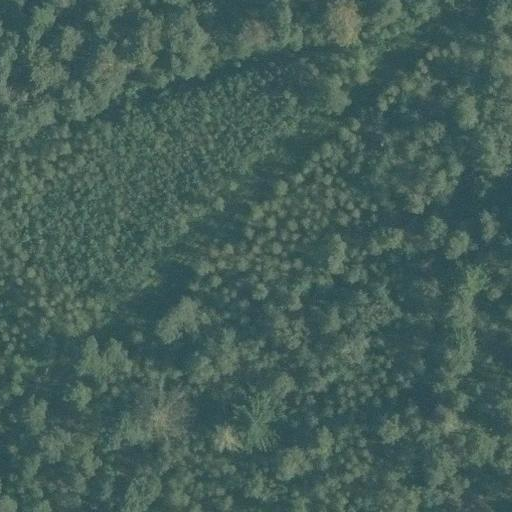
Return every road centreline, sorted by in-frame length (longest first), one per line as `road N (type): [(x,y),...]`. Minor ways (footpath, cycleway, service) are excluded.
road 1 (track): [(0,421),(457,0)]
road 2 (track): [(481,0),(397,511)]
road 3 (track): [(0,120),(454,0)]
road 4 (track): [(93,332),(153,511)]
